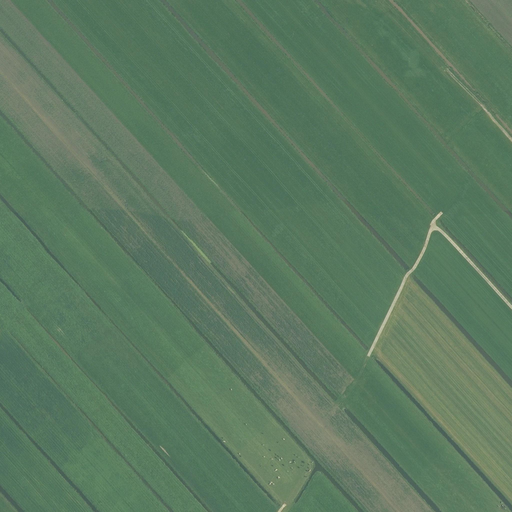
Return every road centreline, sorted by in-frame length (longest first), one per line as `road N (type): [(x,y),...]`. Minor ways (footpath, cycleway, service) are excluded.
road 1 (track): [(434,227),(368,356)]
road 2 (track): [(511,307),(434,227),(441,212)]
